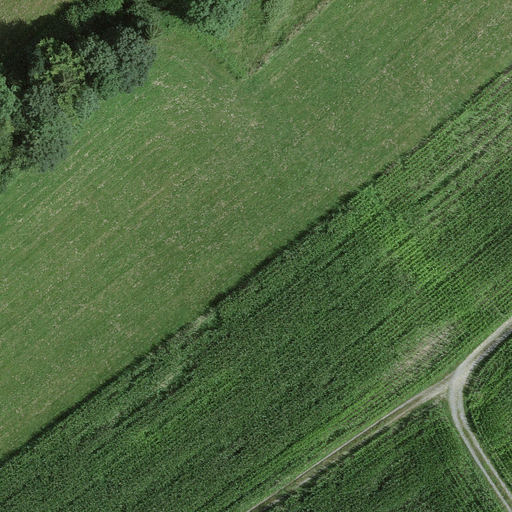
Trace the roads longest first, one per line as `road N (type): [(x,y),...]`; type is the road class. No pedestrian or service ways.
road 1 (track): [(511,327),(445,392),(269,511)]
road 2 (track): [(445,392),(511,495)]
